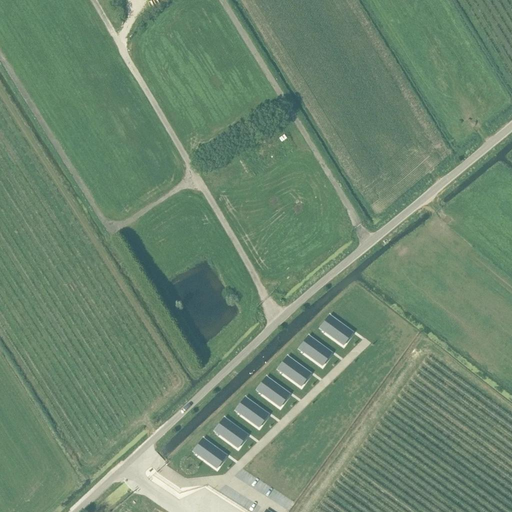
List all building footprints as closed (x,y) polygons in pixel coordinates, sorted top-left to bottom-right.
[(333,319),(324,331),(343,345),(352,332),(333,319)] [(312,340),(302,352),(322,366),(331,353),(312,340)] [(291,360),(282,373),(301,387),(310,374),(291,360)] [(270,380),(260,393),(280,407),(289,394),(270,380)] [(248,401),(239,414),(258,428),(268,415),(248,401)] [(227,422),(218,435),(238,448),(247,436),(227,422)] [(206,442),(197,455),(217,469),(226,456),(206,442)]
